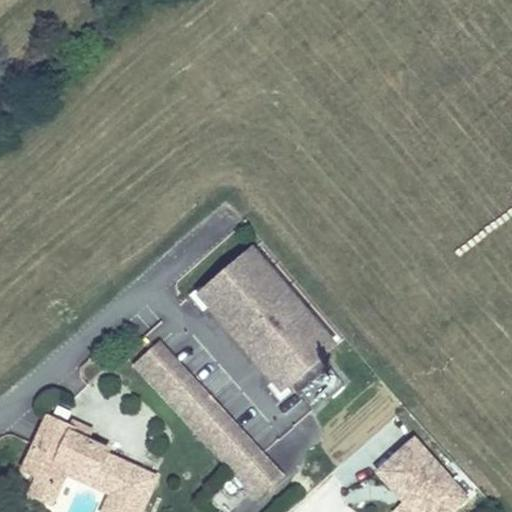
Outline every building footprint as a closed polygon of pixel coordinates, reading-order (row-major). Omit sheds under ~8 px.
[(244,259),(204,292),(287,388),(327,355),(244,259)] [(135,366),(252,503),(276,483),(159,346),(135,366)] [(40,473),(60,482),(65,472),(70,463),(124,489),(112,511),(138,511),(156,476),(107,453),(110,448),(89,439),(91,433),(70,423),(50,414),(24,466),(40,473)] [(70,423),(91,433),(95,425),(74,416),(70,423)] [(399,505),(390,511),(458,511),(470,501),(415,440),(373,477),(399,505)] [(70,463),(65,472),(110,492),(101,511),(105,511),(112,511),(124,489),(70,463)] [(40,473),(31,490),(51,499),(60,482),(40,473)]
